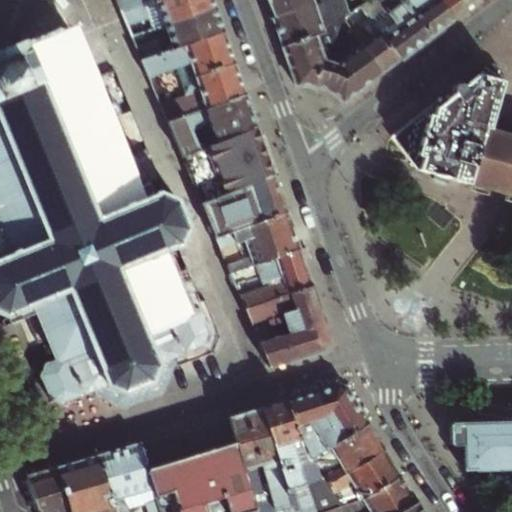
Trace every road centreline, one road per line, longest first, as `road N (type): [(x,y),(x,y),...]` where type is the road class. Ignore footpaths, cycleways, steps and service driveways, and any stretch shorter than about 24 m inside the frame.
road 1 (residential): [(302,161),(511,0)]
road 2 (tertiary): [(376,364),(302,161)]
road 3 (tertiary): [(302,161),(239,0)]
road 4 (tertiary): [(453,511),(403,433),(376,364)]
road 5 (tertiary): [(376,364),(511,360)]
